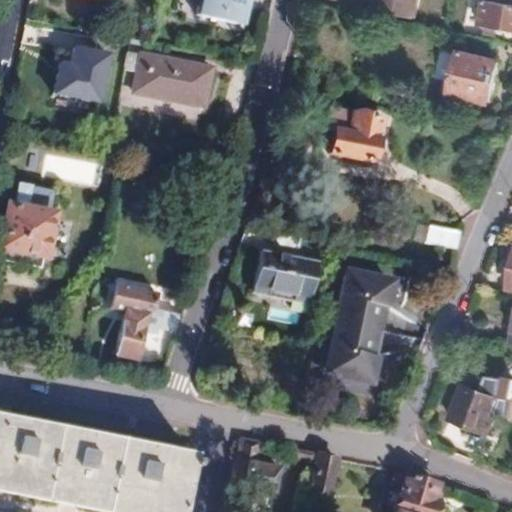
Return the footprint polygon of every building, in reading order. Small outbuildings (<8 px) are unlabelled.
[(238,0),(194,0),(192,13),(234,23),(238,0)] [(416,0),(369,0),(369,1),(375,3),(374,11),(413,18),(416,0)] [(511,31),(511,7),(480,3),(476,26),(511,31)] [(203,67),(74,43),(69,74),(101,81),(104,66),(131,70),(127,91),(196,104),(203,67)] [(497,63),(456,54),(451,83),(445,82),(443,90),(448,91),(448,95),(487,104),(497,63)] [(382,119),(330,108),(325,130),(332,132),(326,154),(371,164),(382,119)] [(7,210),(48,218),(52,195),(10,186),(7,210)] [(40,258),(48,218),(7,210),(5,209),(0,234),(0,264),(35,272),(38,258),(40,258)] [(423,229),(420,245),(453,252),(456,235),(423,229)] [(298,240),(275,235),(272,247),(295,252),(298,240)] [(314,265),(259,253),(250,292),(269,296),(271,299),(287,302),(291,300),(307,304),(314,265)] [(403,280),(351,269),(328,381),(379,391),(384,364),(420,359),(426,331),(396,312),(403,280)] [(107,290),(104,307),(123,309),(148,314),(151,298),(107,290)] [(153,328),(173,331),(177,319),(148,314),(123,309),(122,314),(120,314),(109,364),(116,365),(117,359),(132,361),(138,333),(152,335),(153,328)] [(475,389),(461,384),(448,420),(485,436),(500,399),(491,395),(495,387),(479,381),(475,389)] [(177,511),(189,458),(0,419),(0,511),(177,511)] [(256,446),(234,441),(225,489),(268,496),(273,470),(252,466),(256,446)] [(333,461),(315,457),(307,494),(324,498),(333,461)] [(433,486),(390,474),(386,491),(395,494),(389,511),(440,511),(442,506),(428,501),(433,486)]
